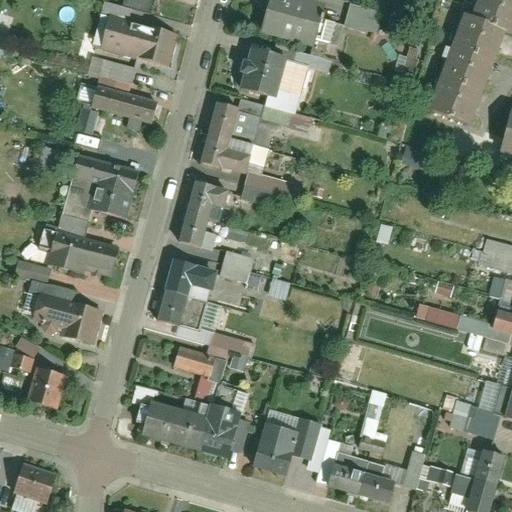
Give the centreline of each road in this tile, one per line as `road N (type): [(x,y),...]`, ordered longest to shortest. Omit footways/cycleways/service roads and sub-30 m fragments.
road 1 (residential): [(222,0),(95,453)]
road 2 (residential): [(95,453),(302,511)]
